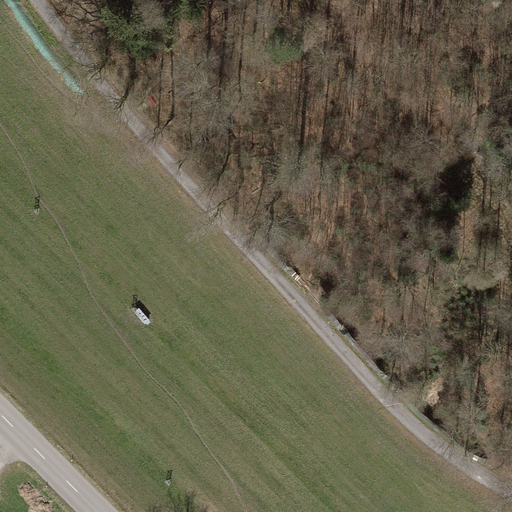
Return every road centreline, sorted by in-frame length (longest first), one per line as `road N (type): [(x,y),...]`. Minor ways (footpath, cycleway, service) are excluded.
road 1 (track): [(511,496),(391,408),(36,0)]
road 2 (tertiary): [(0,413),(95,511)]
